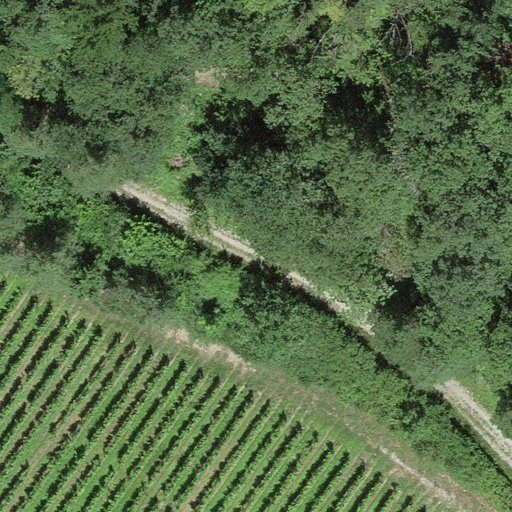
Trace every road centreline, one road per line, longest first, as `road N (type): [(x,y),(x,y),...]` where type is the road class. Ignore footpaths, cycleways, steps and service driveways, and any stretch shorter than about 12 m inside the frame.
road 1 (track): [(0,135),(256,258),(435,369),(511,458)]
road 2 (track): [(0,33),(92,63),(379,68),(511,54)]
